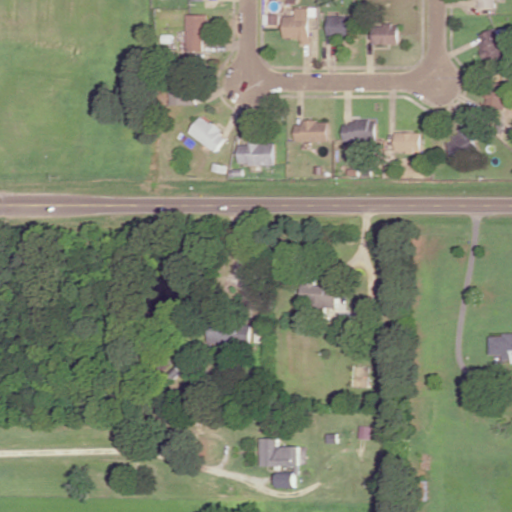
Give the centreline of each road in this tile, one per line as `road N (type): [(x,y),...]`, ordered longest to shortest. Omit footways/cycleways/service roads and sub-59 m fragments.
road 1 (tertiary): [(0,204),(511,204)]
road 2 (residential): [(258,71),(288,84),(412,81),(438,57),(438,0)]
